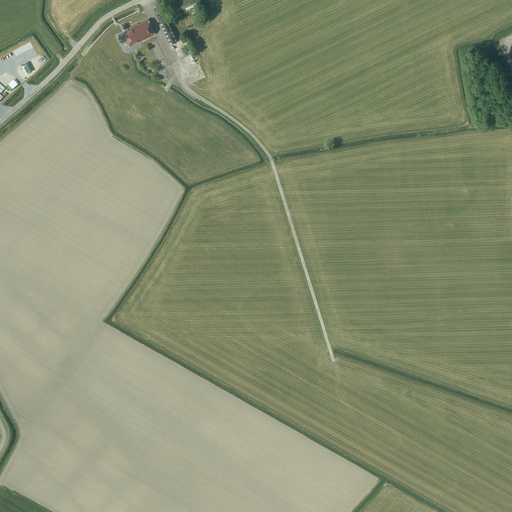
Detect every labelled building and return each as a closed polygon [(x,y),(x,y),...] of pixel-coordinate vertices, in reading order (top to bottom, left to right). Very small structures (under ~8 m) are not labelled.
[(192,4),(190,0),(181,0),(178,2),(181,9),(192,4)] [(162,12),(160,6),(154,9),(157,15),(162,12)] [(170,43),(177,40),(163,12),(157,15),(170,43)] [(156,34),(149,19),(138,24),(138,23),(128,28),(126,24),(122,26),(125,32),(117,35),(121,43),(126,40),(129,46),(156,34)] [(15,80),(7,87),(11,92),(19,85),(15,80)]
